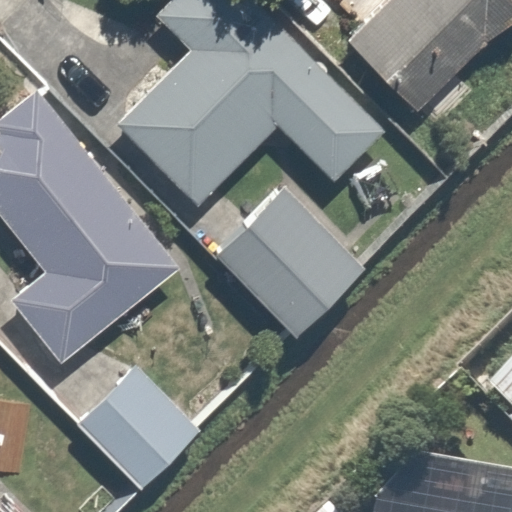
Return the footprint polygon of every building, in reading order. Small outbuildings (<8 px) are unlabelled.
[(387,117),(267,0),(156,0),(151,6),(188,43),(117,114),(197,192),(273,115),(332,173),(387,117)] [(511,0),(373,0),(342,31),(410,100),(511,0)] [(183,261),(37,84),(0,114),(0,202),(49,262),(12,293),(65,357),(183,261)] [(133,347),(68,413),(133,478),(199,412),(133,347)] [(511,369),(496,385),(511,401),(511,369)] [(511,511),(511,477),(425,465),(418,511),(511,511)] [(0,511),(18,511),(0,494),(0,511)]
